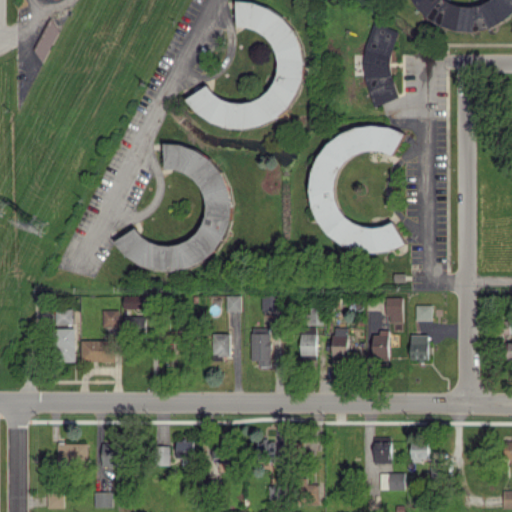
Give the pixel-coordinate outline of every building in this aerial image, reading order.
[(237,22),(268,36),(278,52),(279,72),(270,90),(253,100),(232,101),(215,93),(209,84),(188,97),(197,113),(228,128),(261,126),(289,109),(304,76),(303,45),(285,15),(252,0),(247,0),(236,1),(237,22)] [(410,0),(411,9),(457,28),(511,22),(511,0),(493,0),(493,1),(466,4),(455,0),(410,0)] [(398,97),(388,66),(399,29),(373,22),(362,61),(364,68),(363,73),(373,105),(398,97)] [(404,244),(395,220),(381,226),(366,226),(344,216),(336,196),(335,179),(345,159),(368,150),(382,150),(393,155),(404,132),(387,125),(364,126),(327,140),(310,174),(311,199),(325,235),(360,252),(386,251),(404,244)] [(165,169),(171,169),(193,175),(206,194),(206,211),(201,229),(180,244),(164,244),(145,238),(136,226),(115,240),(129,260),(161,270),(188,269),(222,246),(231,213),(231,186),(208,152),(174,142),(165,143),(165,169)] [(144,308),(145,295),(124,294),(124,307),(144,308)] [(241,310),(240,294),(226,295),(226,311),(241,310)] [(402,297),(386,297),(386,321),(402,321),(402,297)] [(432,319),(431,304),(415,304),(415,319),(432,319)] [(72,323),(72,307),(55,308),(55,323),(72,323)] [(102,329),(118,329),(119,308),(102,308),(102,329)] [(148,316),(124,315),(124,331),(148,332),(148,316)] [(332,354),(347,355),(348,326),(333,326),(332,354)] [(75,327),(54,327),(54,360),(75,360),(75,327)] [(271,327),(252,327),(250,359),(258,359),(258,365),(270,365),(271,327)] [(389,331),(373,331),(373,359),(388,359),(389,331)] [(230,357),(229,332),(213,333),(213,357),(230,357)] [(316,333),(301,332),(300,359),(316,360),(316,333)] [(428,334),(410,334),(411,360),(428,359),(428,334)] [(113,361),(113,339),(81,339),(81,360),(113,361)] [(391,462),(391,436),(374,437),(374,462),(391,462)] [(179,465),(194,464),(193,440),(179,440),(179,465)] [(261,457),(281,457),(280,440),(261,440),(261,457)] [(57,463),(87,463),(88,442),(58,442),(57,463)] [(102,442),(103,465),(123,465),(123,442),(102,442)] [(429,460),(428,442),(411,442),(412,461),(429,460)] [(170,457),(177,457),(176,443),(154,444),(155,466),(170,465),(170,457)] [(404,489),(404,472),(380,471),(380,489),(404,489)] [(511,508),(511,489),(502,489),(502,508),(511,508)] [(95,506),(112,506),(113,490),(95,490),(95,506)] [(48,507),(64,506),(63,492),(47,493),(48,507)]
